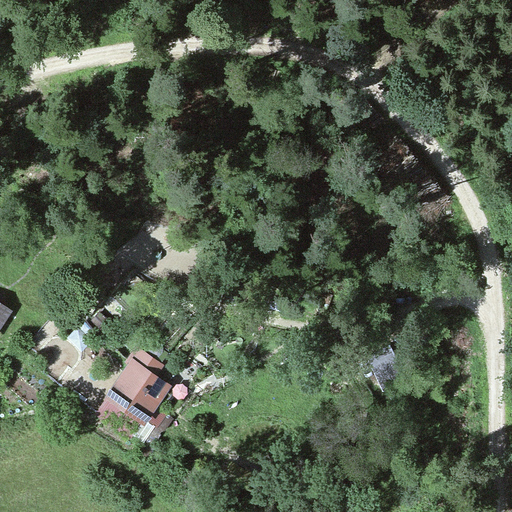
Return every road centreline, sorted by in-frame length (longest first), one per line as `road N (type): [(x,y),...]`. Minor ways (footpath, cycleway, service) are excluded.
road 1 (track): [(494,511),(496,349),(483,236),(450,169),(393,100),(326,59),(231,42),(172,44),(0,75)]
road 2 (track): [(143,265),(208,298),(297,322),(387,322),(492,292)]
